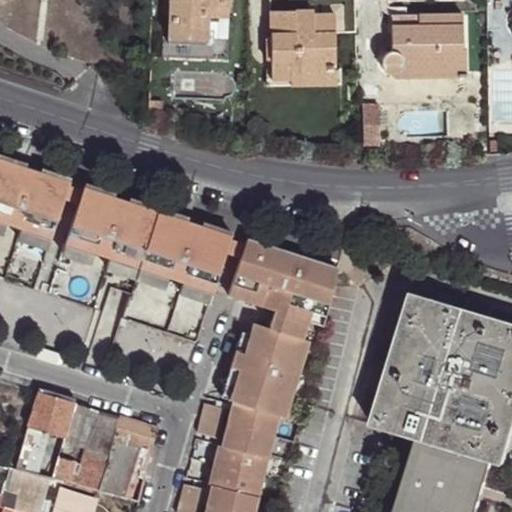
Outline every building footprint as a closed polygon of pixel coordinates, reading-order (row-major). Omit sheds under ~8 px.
[(171,0),(170,30),(170,32),(208,35),(210,3),(230,3),(230,0),(171,0)] [(208,35),(170,32),(169,42),(162,42),(162,53),(227,57),(230,17),(234,17),(235,8),(230,7),(230,3),(210,3),(208,35)] [(313,31),(313,14),(313,9),(272,10),(272,38),(268,37),(269,58),(273,58),(273,78),(292,78),(292,69),(336,69),(335,30),(313,31)] [(335,13),(313,14),(313,31),(335,30),(335,13)] [(390,14),(391,53),(386,56),(383,62),(385,69),(389,73),(396,74),(402,71),(405,66),(458,67),(458,49),(462,50),(463,16),(390,14)] [(336,82),(336,69),(292,69),(292,78),(273,78),(273,82),(336,82)] [(161,116),(162,99),(146,99),(146,115),(161,116)] [(379,145),(377,102),(361,103),(362,145),(379,145)] [(479,132),(479,152),(498,151),(497,132),(479,132)] [(71,182),(0,158),(0,223),(7,225),(21,230),(51,240),(64,201),(69,188),(71,182)] [(159,212),(85,187),(83,193),(79,206),(65,245),(95,256),(109,260),(139,271),(159,212)] [(77,190),(69,188),(64,201),(72,204),(79,206),(83,193),(77,190)] [(232,238),(159,212),(139,271),(168,280),(182,285),(212,296),(226,256),(230,243),(232,238)] [(51,240),(21,230),(18,239),(48,249),(51,240)] [(229,402),(233,403),(280,416),(299,421),(336,274),(321,270),(324,262),(244,242),(243,247),(239,261),(230,290),(244,294),(241,302),(275,310),(269,328),(253,324),(250,335),(244,354),(236,352),(231,368),(239,371),(229,402)] [(237,245),(230,243),(226,256),(232,258),(239,261),(243,247),(237,245)] [(95,256),(65,245),(62,254),(92,264),(95,256)] [(139,271),(109,260),(106,269),(136,279),(139,271)] [(321,270),(336,274),(338,266),(324,262),(321,270)] [(168,280),(139,271),(136,279),(165,289),(168,280)] [(212,296),(182,285),(179,294),(209,304),(212,296)] [(244,294),(230,290),(227,300),(241,302),(244,294)] [(427,440),(492,459),(505,463),(511,441),(511,323),(414,293),(374,424),(420,438),(427,440)] [(120,338),(118,351),(148,355),(146,368),(188,374),(194,336),(128,326),(126,339),(120,338)] [(244,354),(250,335),(241,333),(236,352),(244,354)] [(221,400),(229,402),(239,371),(231,368),(221,400)] [(39,385),(37,391),(74,401),(75,396),(39,385)] [(15,472),(44,478),(50,460),(37,456),(48,432),(66,437),(75,402),(74,401),(37,391),(37,390),(15,472)] [(206,403),(202,417),(223,423),(227,409),(206,403)] [(233,403),(233,406),(279,420),(280,416),(233,403)] [(279,420),(233,406),(228,424),(275,437),(279,420)] [(96,452),(108,456),(113,436),(117,416),(101,411),(95,435),(91,450),(96,452)] [(117,416),(113,436),(142,445),(152,448),(158,429),(117,416)] [(202,417),(198,433),(219,438),(223,423),(202,417)] [(275,437),(228,424),(222,445),(269,458),(275,437)] [(91,450),(95,435),(76,429),(71,444),(91,450)] [(117,459),(108,494),(125,498),(135,466),(142,445),(113,436),(108,456),(117,459)] [(406,511),(427,440),(420,438),(398,511),(406,511)] [(427,440),(406,511),(476,511),(492,459),(427,440)] [(147,469),(152,448),(142,445),(135,466),(141,467),(147,469)] [(220,445),(215,464),(264,477),(269,458),(222,445),(220,445)] [(88,485),(98,488),(99,488),(108,456),(96,452),(88,485)] [(98,488),(97,491),(108,494),(117,459),(108,456),(99,488),(98,488)] [(210,483),(212,484),(260,496),(264,477),(215,464),(210,483)] [(8,471),(0,468),(0,479),(5,481),(8,471)] [(87,511),(93,490),(56,481),(48,511),(87,511)] [(187,484),(183,498),(203,503),(207,489),(187,484)] [(212,484),(207,505),(234,511),(255,511),(260,496),(212,484)] [(40,511),(46,493),(22,487),(16,508),(3,505),(0,511),(40,511)] [(200,511),(203,503),(183,498),(179,511),(200,511)]
